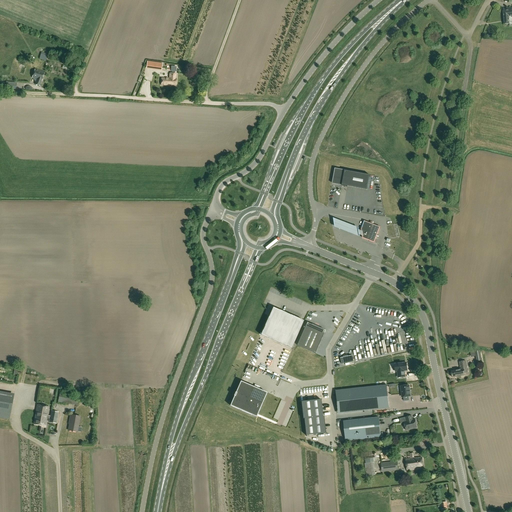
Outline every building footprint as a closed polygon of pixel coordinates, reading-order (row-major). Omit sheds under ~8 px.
[(511,7),(503,9),(505,24),(511,23),(511,7)] [(40,59),(46,61),(48,55),(41,53),(40,59)] [(45,72),(35,69),(32,78),(37,79),(36,84),(40,86),(42,81),(45,72)] [(176,73),(170,73),(170,78),(162,78),(161,85),(176,86),(177,78),(176,78),(176,73)] [(16,90),(17,83),(6,82),(6,89),(16,90)] [(367,190),(370,175),(344,170),(345,170),(335,168),(332,183),(342,185),(342,186),(347,187),(347,186),(367,190)] [(342,221),(334,218),(335,227),(343,230),(351,233),(360,237),(359,228),(350,224),(342,221)] [(363,238),(368,240),(371,231),(377,234),(380,227),(365,221),(362,229),(363,238)] [(325,330),(306,322),(296,345),(314,353),(325,330)] [(475,353),(477,362),(482,361),(480,350),(475,351),(475,349),(470,350),(471,354),(475,353)] [(344,357),(340,358),(342,364),(353,361),(352,355),(348,356),(344,357)] [(459,370),(452,371),(453,377),(460,376),(460,373),(462,373),(462,374),(465,373),(468,373),(466,361),(460,362),(461,369),(459,370)] [(404,371),(407,370),(406,363),(395,364),(396,372),(397,371),(398,378),(405,377),(404,371)] [(241,382),(230,406),(256,417),(267,393),(241,382)] [(387,385),(340,389),(343,413),(389,408),(387,385)] [(409,385),(401,386),(402,397),(404,397),(404,401),(409,401),(409,397),(410,396),(409,385)] [(79,405),(81,395),(60,392),(58,402),(79,405)] [(0,417),(10,420),(14,398),(0,395),(0,417)] [(321,400),(301,402),(303,419),(304,419),(306,436),(326,433),(324,416),(323,416),(321,400)] [(49,421),(49,422),(53,423),(57,424),(59,412),(51,411),(50,416),(48,415),(49,407),(37,405),(34,424),(46,426),(47,421),(49,421)] [(78,432),(81,416),(72,415),(70,422),(72,423),(71,424),(70,431),(78,432)] [(406,430),(417,428),(415,420),(413,420),(412,416),(406,418),(407,422),(404,422),(406,430)] [(344,422),(346,442),(381,438),(379,417),(344,422)] [(423,469),(422,457),(406,459),(407,470),(423,469)] [(397,461),(381,462),(382,471),(398,469),(397,461)] [(374,462),(365,463),(366,477),(375,476),(374,462)]
